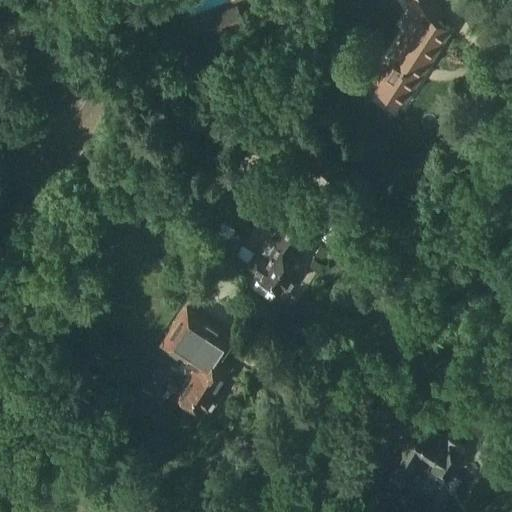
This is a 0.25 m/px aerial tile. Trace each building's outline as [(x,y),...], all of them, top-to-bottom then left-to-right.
[(189,0),(178,6),(187,26),(237,2),(235,0),(189,0)] [(386,73),(377,88),(399,101),(402,103),(411,89),(438,46),(450,26),(448,25),(433,15),(441,10),(434,0),(408,0),(414,9),(404,25),(410,29),(383,72),(386,73)] [(242,3),(213,14),(220,33),(249,22),(242,3)] [(274,109),(267,127),(288,135),(295,118),(274,109)] [(256,250),(246,265),(259,273),(251,286),(271,299),(279,288),(280,288),(282,284),(287,288),(295,275),(291,272),(294,267),(298,259),(287,252),(294,242),(295,243),(308,224),(310,219),(307,216),(302,213),(298,212),(294,215),(282,234),(284,236),(277,245),(269,258),(258,252),(256,250)] [(246,237),(247,235),(225,221),(224,223),(214,240),(225,246),(222,251),(233,258),(246,237)] [(82,324),(86,312),(67,304),(62,316),(82,324)] [(188,305),(161,345),(175,355),(196,369),(179,396),(201,409),(202,409),(209,413),(221,394),(214,389),(227,367),(219,362),(235,336),(202,315),(188,305)] [(388,468),(406,479),(419,456),(430,462),(429,464),(450,477),(467,449),(446,436),(445,438),(416,421),(410,431),(406,431),(402,432),(400,435),(401,439),(403,442),(401,445),(402,446),(388,468)] [(25,504),(32,508),(31,509),(33,510),(32,511),(53,511),(56,508),(38,497),(38,498),(30,494),(25,504)]
